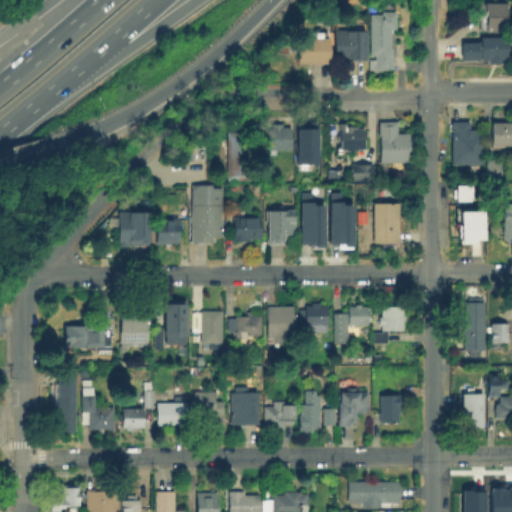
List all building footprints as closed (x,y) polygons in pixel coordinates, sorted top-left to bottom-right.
[(479,34),(479,8),(505,8),(505,34),(479,34)] [(391,28),(392,69),(375,70),(375,68),(369,68),(369,58),(374,58),(374,54),(370,54),(370,13),(381,13),(381,10),(395,10),(395,28),(391,28)] [(334,63),(334,33),(364,33),(364,63),(334,63)] [(328,37),(328,62),(298,62),(298,37),(328,37)] [(506,39),(506,62),(460,62),(460,44),(471,44),(471,39),(506,39)] [(397,120),(398,133),(410,132),(411,161),(379,163),(379,120),(397,120)] [(470,121),(471,129),(475,129),(475,133),(483,132),(483,164),(452,165),(452,120),(470,121)] [(511,121),(511,143),(491,143),(491,121),(511,121)] [(281,126),(290,126),(290,149),(265,149),(265,126),(271,126),(271,122),(281,122),(281,126)] [(356,124),(356,127),(363,127),(363,148),(338,148),(339,122),(345,122),(345,124),(356,124)] [(293,128),(313,128),(313,163),(293,163),(293,128)] [(249,130),(250,179),(227,180),(226,131),(249,130)] [(502,179),(486,179),(485,158),(501,158),(502,179)] [(348,163),(370,163),(370,180),(348,180),(348,163)] [(337,169),(337,179),(324,179),(324,169),(337,169)] [(211,186),(211,188),(220,187),(220,238),(213,238),(213,243),(191,243),(191,185),(211,186)] [(296,191),(309,191),(309,203),(320,203),(320,248),(306,248),(306,243),(296,243),(296,191)] [(325,191),(338,191),(338,203),(350,204),(349,248),(335,248),(335,243),(325,243),(325,191)] [(474,193),(474,208),(451,208),(451,192),(474,193)] [(397,201),(398,241),(373,241),(372,202),(397,201)] [(511,237),(503,237),(503,210),(505,210),(505,202),(511,202),(511,237)] [(264,209),(290,209),(290,238),(280,238),(280,243),(264,243),(264,222),(262,222),(262,210),(264,210),(264,209)] [(456,210),(480,211),(480,239),(471,239),(471,243),(456,243),(456,210)] [(116,247),(116,215),(147,215),(147,247),(116,247)] [(178,217),(177,241),(155,240),(156,220),(165,221),(164,219),(171,219),(171,216),(178,217)] [(249,237),(249,240),(233,240),(233,217),(260,216),(260,237),(249,237)] [(472,296),(472,301),(484,300),(485,348),(482,348),(482,355),(465,355),(465,348),(463,348),(461,300),(465,299),(465,296),(472,296)] [(319,301),(319,304),(325,304),(325,331),(317,331),(317,337),(297,337),(297,308),(304,308),(304,305),(311,304),(311,301),(319,301)] [(360,305),(368,306),(368,323),(347,323),(347,305),(354,305),(354,302),(360,302),(360,305)] [(401,304),(401,313),(404,313),(404,320),(402,320),(402,329),(385,329),(386,341),(371,342),(371,330),(381,330),(380,323),(378,323),(377,316),(380,316),(380,305),(401,304)] [(292,305),(293,342),(266,342),(265,305),(292,305)] [(163,346),(153,346),(153,329),(163,329),(163,309),(183,309),(183,340),(163,340),(163,346)] [(220,309),(221,342),(199,342),(199,328),(190,328),(190,311),(199,311),(199,309),(220,309)] [(146,310),(147,341),(119,342),(119,310),(146,310)] [(251,310),(251,315),(260,315),(261,335),(248,335),(249,332),(241,332),(242,338),(232,338),(232,330),(227,330),(228,316),(234,316),(235,314),(245,315),(246,310),(251,310)] [(492,323),(511,323),(511,340),(492,341),(492,323)] [(345,341),(336,341),(335,326),(345,326),(345,341)] [(109,350),(62,350),(62,327),(109,328),(109,350)] [(73,434),(55,434),(55,376),(74,376),(73,434)] [(496,398),(486,398),(486,379),(496,379),(496,398)] [(149,381),(150,388),(151,388),(152,406),(143,406),(142,381),(149,381)] [(246,384),(247,390),(257,390),(257,422),(229,423),(229,390),(233,390),(233,384),(246,384)] [(356,385),(356,391),(367,391),(368,408),(366,412),(355,413),(355,425),(340,425),(340,427),(338,427),(337,393),(346,392),(346,386),(356,385)] [(221,428),(210,428),(210,418),(198,418),(198,415),(192,415),(192,390),(213,390),(213,400),(220,400),(221,428)] [(94,391),(94,410),(111,410),(111,430),(88,430),(88,416),(82,416),(82,391),(94,391)] [(397,421),(379,421),(378,393),(399,392),(400,413),(396,413),(397,421)] [(482,393),(482,426),(462,426),(462,393),(482,393)] [(318,394),(318,426),(310,426),(310,431),(297,431),(297,413),(300,413),(300,401),(303,401),(303,394),(318,394)] [(292,403),(292,423),(282,423),(282,428),(262,428),(262,404),(272,404),(272,399),(283,399),(283,403),(292,403)] [(511,399),(511,420),(494,420),(494,399),(511,399)] [(184,401),(184,424),(156,424),(155,401),(184,401)] [(332,406),(332,423),(322,423),(322,406),(332,406)] [(141,407),(142,426),(134,426),(134,429),(123,429),(123,426),(120,426),(120,420),(117,420),(117,412),(120,411),(120,407),(141,407)] [(398,480),(398,501),(379,501),(379,506),(361,506),(361,500),(346,500),(346,479),(398,480)] [(511,511),(511,484),(496,484),(496,487),(486,487),(486,511),(511,511)] [(79,489),(78,508),(60,508),(60,511),(48,511),(49,496),(61,496),(62,488),(79,489)] [(114,489),(113,511),(85,511),(85,489),(114,489)] [(174,489),(174,510),(185,509),(185,511),(155,511),(155,490),(174,489)] [(458,511),(458,489),(481,489),(481,511),(458,511)] [(259,493),(259,511),(228,511),(228,490),(243,490),(243,493),(259,493)] [(216,491),(215,511),(195,511),(195,491),(216,491)] [(270,511),(270,495),(308,495),(308,511),(270,511)] [(140,498),(140,511),(121,511),(121,499),(140,498)]
